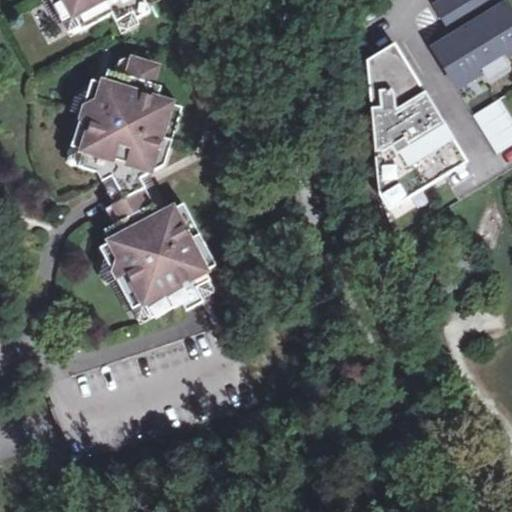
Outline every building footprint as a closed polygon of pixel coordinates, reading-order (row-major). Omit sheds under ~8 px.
[(64,17),(54,0),(45,0),(57,21),(64,17)] [(54,0),(64,17),(75,11),(83,26),(113,10),(118,17),(134,8),(138,15),(152,7),(148,0),(54,0)] [(496,6),(491,0),(434,0),(429,3),(447,35),(496,6)] [(496,6),(447,35),(430,45),(458,93),(511,61),(511,15),(504,2),(496,6)] [(134,8),(118,17),(125,30),(141,20),(138,15),(134,8)] [(75,11),(64,17),(73,32),(83,26),(75,11)] [(470,169),(397,49),(367,64),(381,200),(391,217),(470,169)] [(127,79),(132,62),(121,59),(116,76),(127,79)] [(156,70),(132,62),(127,79),(116,76),(109,74),(104,87),(92,84),(92,85),(83,116),(82,119),(74,150),(84,154),(80,169),(98,176),(104,185),(112,180),(120,194),(141,182),(150,178),(166,169),(183,111),(159,103),(162,90),(152,87),(156,70)] [(83,116),(92,85),(77,94),(72,113),(83,116)] [(498,157),(511,148),(511,121),(501,103),(475,118),(498,157)] [(74,150),(82,119),(76,118),(67,148),(74,150)] [(84,154),(74,150),(69,166),(80,169),(84,154)] [(162,219),(169,216),(150,178),(141,182),(162,219)] [(120,194),(112,180),(104,185),(116,207),(124,203),(120,194)] [(141,182),(120,194),(124,203),(116,207),(121,218),(112,223),(102,228),(108,242),(99,246),(117,281),(119,285),(134,312),(146,306),(153,321),(184,306),(188,313),(205,305),(203,302),(198,291),(162,219),(141,182)] [(121,218),(116,207),(106,212),(112,223),(121,218)] [(195,267),(211,259),(186,207),(169,216),(195,267)] [(162,219),(198,291),(212,285),(206,274),(217,268),(211,259),(195,267),(169,216),(162,219)] [(117,281),(99,246),(97,265),(108,286),(117,281)] [(134,312),(119,285),(113,288),(127,315),(134,312)] [(198,291),(203,302),(212,298),(217,295),(212,285),(198,291)] [(203,302),(205,305),(217,327),(214,328),(223,346),(236,340),(226,322),(224,323),(212,298),(203,302)] [(146,306),(134,312),(141,328),(153,321),(146,306)] [(239,342),(219,348),(214,331),(45,387),(73,468),(260,407),(239,342)]
